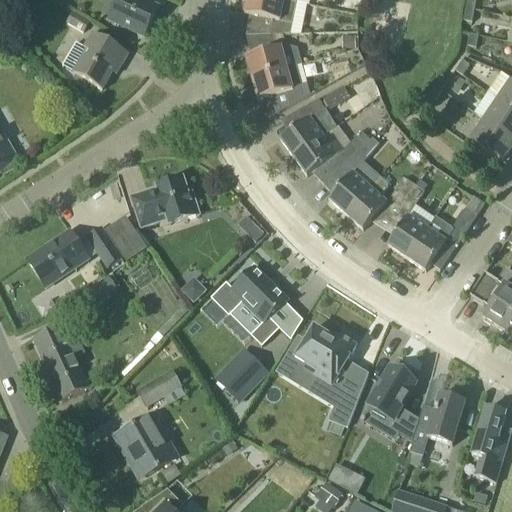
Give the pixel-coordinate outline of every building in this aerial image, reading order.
[(145,0),(115,0),(118,1),(108,21),(144,39),(158,10),(144,3),(145,0)] [(270,37),(283,37),(291,36),(297,5),(284,2),(274,0),(247,0),(244,16),(273,22),(270,37)] [(474,12),(476,0),(474,0),(467,0),(466,11),(474,12)] [(466,11),(464,23),(469,24),(472,24),(474,12),(466,11)] [(91,23),(73,13),(66,25),(84,35),(91,23)] [(73,76),(85,82),(102,92),(117,66),(121,68),(128,56),(92,35),(84,50),(75,45),(62,67),(74,75),(73,76)] [(478,38),(469,36),(467,49),(475,50),(478,38)] [(251,81),(296,69),(302,67),(298,51),(286,48),(283,37),(270,37),(275,51),(245,60),(251,81)] [(462,78),(469,67),(486,79),(492,70),(465,58),(455,73),(462,78)] [(251,81),(257,102),(286,94),(289,106),(301,102),(301,103),(310,98),(307,86),(302,67),(296,69),(251,81)] [(435,87),(442,92),(448,83),(441,78),(435,87)] [(511,111),(511,81),(510,81),(496,101),(511,111)] [(435,87),(427,98),(429,99),(424,105),(433,111),(437,105),(435,103),(442,92),(435,87)] [(333,95),(323,101),(330,112),(339,106),(333,95)] [(483,121),(511,140),(511,111),(496,101),(488,95),(474,114),(483,121)] [(293,160),(336,129),(327,115),(319,102),(312,106),(318,115),(296,130),(280,142),(293,160)] [(511,140),(483,121),(469,141),(485,152),(502,163),(511,147),(511,140)] [(332,178),(367,146),(359,138),(350,146),(338,129),(336,130),(336,129),(293,160),(306,179),(321,168),(332,178)] [(0,171),(15,163),(0,136),(0,171)] [(328,202),(345,218),(377,181),(361,168),(380,147),(372,141),(367,146),(332,178),(342,187),(328,202)] [(378,182),(377,181),(345,218),(362,233),(376,218),(386,206),(379,200),(387,191),(388,188),(387,186),(379,179),(378,182)] [(389,201),(400,209),(415,188),(403,180),(389,201)] [(157,191),(131,200),(137,219),(141,230),(157,225),(165,222),(167,227),(181,223),(198,217),(191,195),(187,196),(182,181),(156,189),(157,191)] [(406,261),(434,220),(415,208),(425,194),(423,194),(428,187),(420,182),(416,189),(415,188),(400,209),(410,216),(398,232),(387,248),(406,261)] [(406,261),(425,274),(445,244),(448,240),(458,246),(477,219),(465,211),(453,231),(436,219),(435,221),(434,220),(406,261)] [(107,269),(109,268),(113,275),(125,267),(120,260),(101,231),(88,240),(107,269)] [(88,262),(80,250),(69,234),(26,262),(45,290),(88,262)] [(226,287),(210,302),(228,320),(241,306),(263,327),(250,339),(261,350),(279,332),(269,323),(289,303),(254,270),(232,293),(226,287)] [(92,312),(119,294),(115,289),(120,286),(112,275),(81,297),(92,312)] [(484,275),(469,299),(483,308),(487,302),(492,306),(482,320),(503,333),(511,318),(511,288),(511,291),(505,287),(504,288),(484,275)] [(196,303),(209,292),(197,279),(184,291),(196,303)] [(511,318),(503,333),(511,338),(511,318)] [(61,404),(79,395),(89,390),(75,360),(85,355),(78,342),(81,341),(76,329),(63,335),(60,329),(32,342),(61,404)] [(287,356),(279,368),(296,379),(305,366),(317,374),(314,378),(330,388),(355,349),(349,346),(350,345),(349,344),(348,346),(343,344),(345,341),(344,341),(343,342),(338,339),(335,343),(313,329),(304,343),(297,339),(287,355),(287,356)] [(252,362),(224,390),(239,404),(267,375),(252,362)] [(390,371),(368,409),(390,422),(386,430),(412,445),(412,444),(417,427),(419,422),(402,412),(408,400),(409,399),(408,399),(416,386),(390,371)] [(146,407),(180,387),(173,374),(138,394),(146,407)] [(342,391),(329,423),(333,424),(344,429),(347,430),(360,398),(342,391)] [(412,445),(409,455),(423,459),(426,448),(428,441),(452,448),(459,424),(465,405),(460,403),(459,400),(448,397),(446,399),(440,397),(436,412),(423,408),(419,422),(417,427),(412,444),(412,445)] [(480,430),(472,458),(482,461),(476,480),(496,486),(502,468),(507,449),(497,446),(506,417),(502,415),(503,412),(490,408),(489,412),(485,410),(480,430)] [(132,429),(114,439),(122,453),(125,457),(130,454),(144,479),(162,469),(172,463),(156,435),(161,433),(152,417),(132,429)] [(333,424),(329,434),(341,439),(344,429),(333,424)] [(232,448),(223,454),(227,460),(236,454),(232,448)] [(336,467),(328,482),(342,490),(350,474),(336,467)] [(144,511),(179,511),(184,508),(168,492),(142,509),(144,511)] [(319,500),(337,511),(342,502),(324,492),(319,500)] [(446,511),(447,510),(398,494),(392,511),(446,511)] [(332,511),(317,498),(304,511),(332,511)] [(373,511),(354,503),(349,511),(373,511)]
